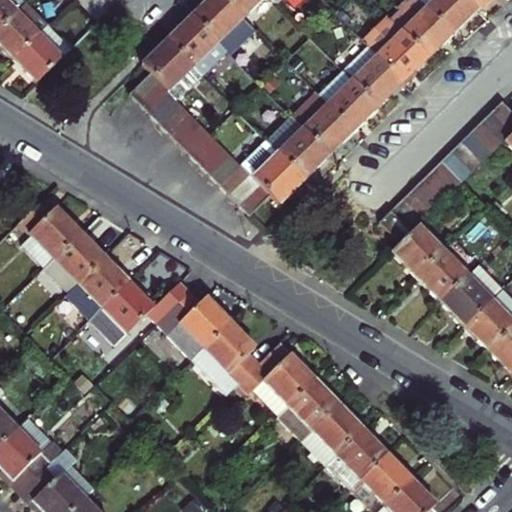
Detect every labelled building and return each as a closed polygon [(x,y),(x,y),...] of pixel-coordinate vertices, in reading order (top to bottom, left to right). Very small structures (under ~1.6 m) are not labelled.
[(4,0),(0,0),(0,31),(18,13),(4,0)] [(27,4),(22,0),(4,0),(18,13),(27,4)] [(91,13),(103,0),(83,0),(81,3),(91,13)] [(102,24),(123,4),(119,0),(103,0),(91,13),(102,24)] [(243,22),(221,0),(212,0),(192,20),(218,47),(228,57),(253,32),(243,22)] [(221,0),(243,22),(266,0),(221,0)] [(465,0),(421,0),(419,2),(453,37),(478,12),(465,0)] [(493,0),(465,0),(478,12),(479,14),(493,0)] [(428,62),(453,37),(419,2),(394,27),(402,35),(428,62)] [(27,4),(18,13),(0,31),(0,47),(16,64),(51,29),(27,4)] [(170,42),(196,69),(218,47),(192,20),(170,42)] [(16,64),(40,88),(75,54),(51,29),(16,64)] [(428,62),(402,35),(377,59),(403,86),(428,62)] [(170,95),(196,69),(170,42),(143,68),(152,77),(162,87),(170,95)] [(196,69),(206,78),(228,57),(218,47),(196,69)] [(369,51),(344,75),(378,110),(403,86),(377,59),(369,51)] [(172,97),(179,104),(206,78),(196,69),(170,95),(172,97)] [(354,134),(378,110),(344,75),(319,100),(354,134)] [(131,98),(141,108),(162,87),(152,77),(131,98)] [(172,97),(170,95),(162,87),(141,108),(151,118),(172,97)] [(182,108),(179,104),(172,97),(151,118),(161,129),(182,108)] [(294,123),(303,132),(329,158),(354,134),(319,100),(319,99),(294,123)] [(511,134),(511,113),(503,104),(491,116),(510,136),(511,134)] [(161,129),(171,139),(192,118),(182,108),(161,129)] [(505,141),(510,136),(491,116),(481,125),(500,145),(505,141)] [(181,149),(202,128),(192,118),(171,139),(181,149)] [(294,123),(293,123),(270,145),(280,155),(303,132),(294,123)] [(490,156),(500,145),(481,125),(471,135),(490,156)] [(202,128),(181,149),(190,159),(211,138),(202,128)] [(329,158),(303,132),(280,155),(306,181),(329,158)] [(490,156),(471,135),(461,145),(480,165),(490,156)] [(211,138),(190,159),(200,169),(221,148),(211,138)] [(250,178),(261,189),(271,199),(279,207),(306,181),(280,155),(270,145),(244,171),(250,178)] [(480,165),(461,145),(451,155),(470,175),(480,165)] [(221,148),(200,169),(210,179),(231,158),(221,148)] [(470,175),(451,155),(440,165),(460,185),(470,175)] [(241,168),(231,158),(210,179),(220,189),(241,168)] [(460,185),(440,165),(430,175),(450,195),(460,185)] [(220,189),(229,199),(250,178),(244,171),(241,168),(220,189)] [(450,195),(430,175),(420,185),(439,205),(450,195)] [(229,199),(240,210),(261,189),(250,178),(229,199)] [(439,205),(420,185),(410,194),(430,214),(439,205)] [(250,220),(271,199),(261,189),(240,210),(250,220)] [(430,214),(410,194),(399,204),(418,225),(430,214)] [(415,228),(418,225),(399,204),(391,213),(410,233),(415,228)] [(397,245),(410,233),(391,213),(378,225),(397,245)] [(53,231),(48,236),(34,222),(12,243),(51,282),(78,255),(53,231)] [(388,254),(416,282),(442,255),(415,228),(410,233),(397,245),(388,254)] [(78,255),(51,282),(77,308),(104,282),(78,255)] [(439,305),(466,279),(442,255),(416,282),(439,305)] [(478,267),(466,279),(439,305),(464,330),(503,293),(478,267)] [(67,317),(77,308),(51,282),(41,291),(67,317)] [(127,305),(104,282),(77,308),(100,331),(127,305)] [(511,331),(511,302),(503,293),(464,330),(489,355),(511,331)] [(152,331),(127,305),(100,331),(125,356),(145,336),(154,344),(186,313),(178,305),(152,331)] [(77,308),(67,317),(65,319),(89,343),(90,342),(100,331),(77,308)] [(202,318),(196,324),(186,313),(154,344),(166,357),(168,355),(179,345),(201,370),(227,344),(202,318)] [(90,342),(114,366),(125,356),(100,331),(90,342)] [(511,331),(489,355),(511,378),(511,331)] [(246,375),(252,369),(227,344),(201,370),(225,395),(235,406),(256,386),(246,375)] [(191,379),(201,370),(179,345),(168,355),(191,379)] [(235,406),(246,418),(250,415),(261,405),(285,429),(312,403),(289,378),(286,381),(274,368),(256,386),(235,406)] [(216,404),(225,395),(201,370),(191,379),(216,404)] [(335,427),(312,403),(285,429),(296,442),(308,453),(335,427)] [(285,429),(261,405),(250,415),(274,440),(285,429)] [(360,452),(335,427),(308,453),(333,479),(360,452)] [(286,452),(296,442),(285,429),(274,440),(286,452)] [(0,462),(15,448),(0,432),(0,462)] [(58,473),(25,439),(15,448),(48,483),(58,473)] [(0,489),(5,494),(2,497),(16,511),(18,511),(48,483),(15,448),(0,462),(0,489)] [(333,479),(355,502),(383,476),(360,452),(333,479)] [(308,453),(297,464),(322,490),(333,479),(308,453)] [(74,511),(58,495),(68,486),(73,480),(62,469),(58,473),(48,483),(18,511),(74,511)] [(355,502),(364,511),(396,511),(408,501),(383,476),(355,502)] [(333,479),(322,490),(344,511),(345,511),(355,502),(333,479)] [(68,486),(58,495),(74,511),(85,511),(90,508),(68,486)] [(173,497),(163,487),(157,493),(167,503),(173,497)] [(418,511),(408,501),(396,511),(418,511)] [(364,511),(355,502),(345,511),(364,511)]
